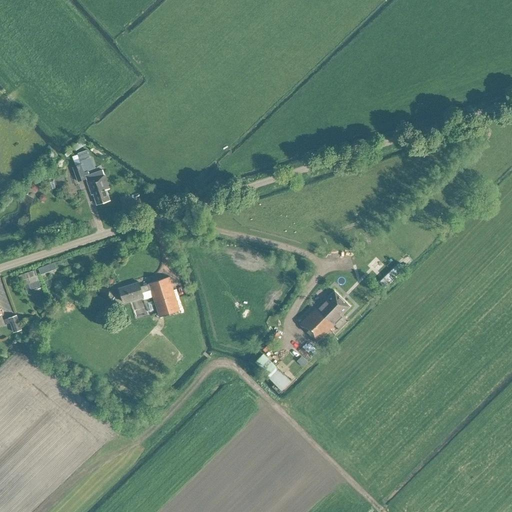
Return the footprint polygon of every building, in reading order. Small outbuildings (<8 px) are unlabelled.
[(85,176),(84,171),(90,169),(86,159),(90,157),(87,150),(78,153),(78,154),(73,156),(76,166),(73,167),(78,181),(86,178),(92,194),(93,194),(97,204),(110,200),(106,190),(109,189),(105,174),(104,174),(103,170),(85,176)] [(41,274),(56,268),(54,263),(38,269),(41,274)] [(385,288),(401,272),(395,266),(379,282),(385,288)] [(41,286),(37,275),(35,270),(25,273),(25,274),(18,276),(22,287),(25,285),(27,291),(41,286)] [(159,317),(180,310),(169,276),(149,283),(150,286),(141,289),(139,282),(119,289),(123,302),(143,296),(142,292),(151,290),(159,317)] [(349,306),(334,291),(327,299),(326,297),(299,324),(317,341),(343,315),(350,308),(349,306)] [(3,320),(5,324),(10,323),(13,332),(22,329),(17,315),(8,318),(3,320)] [(285,390),(295,380),(266,352),(257,362),(285,390)] [(302,366),(307,361),(302,356),(296,361),(302,366)]
